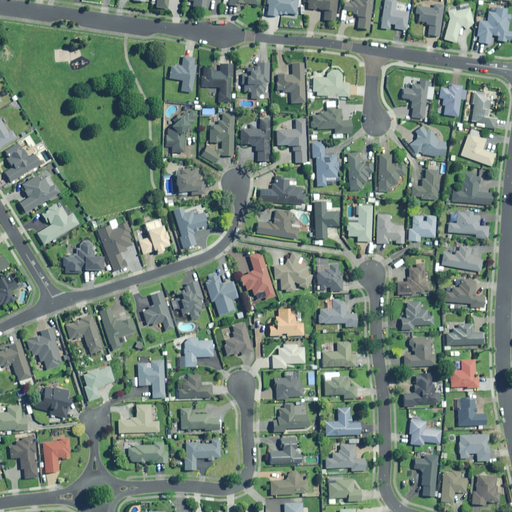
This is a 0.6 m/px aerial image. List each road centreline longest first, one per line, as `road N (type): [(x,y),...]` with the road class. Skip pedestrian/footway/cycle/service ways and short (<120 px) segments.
road 1 (tertiary): [(0,5),(374,50)]
road 2 (residential): [(55,304),(221,246),(237,217),(235,179)]
road 3 (residential): [(371,274),(385,482),(405,511)]
road 4 (residential): [(243,382),(245,481),(111,489)]
road 5 (tertiary): [(511,170),(501,309)]
road 6 (tertiary): [(374,50),(511,71)]
